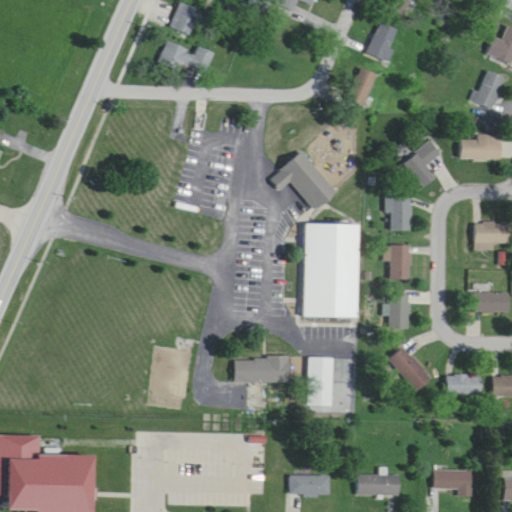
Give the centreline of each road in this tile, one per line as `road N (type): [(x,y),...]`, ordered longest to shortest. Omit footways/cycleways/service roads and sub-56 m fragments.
road 1 (primary): [(0,295),(125,0)]
road 2 (residential): [(511,331),(447,322),(440,300),(444,202),(471,180),(511,180)]
road 3 (residential): [(262,82),(94,75)]
road 4 (residential): [(262,82),(311,75),(344,0)]
